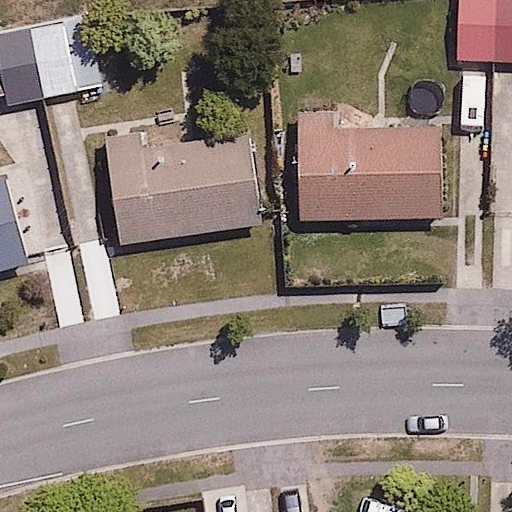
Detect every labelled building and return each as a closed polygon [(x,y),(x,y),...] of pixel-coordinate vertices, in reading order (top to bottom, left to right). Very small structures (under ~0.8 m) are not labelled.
[(511,0),(460,0),(460,55),(511,55),(511,0)] [(0,29),(0,90),(5,90),(8,103),(104,79),(86,8),(0,29)] [(444,120),(301,123),(302,213),(446,211),(444,120)] [(144,122),(105,128),(123,235),(259,212),(245,128),(148,145),(144,122)] [(0,264),(35,253),(6,162),(0,163),(0,264)]
